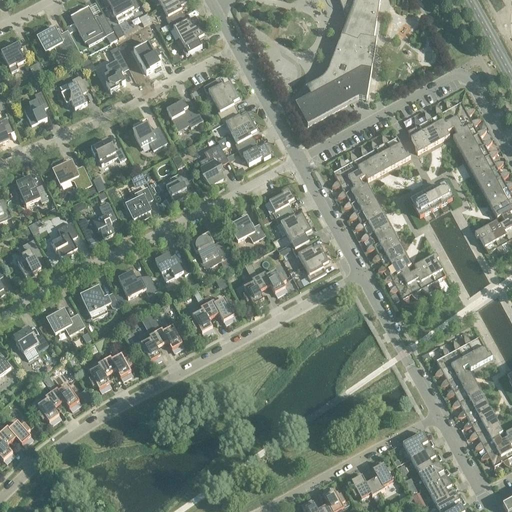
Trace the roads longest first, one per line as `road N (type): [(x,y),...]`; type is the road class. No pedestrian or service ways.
road 1 (residential): [(0,500),(78,430),(360,275)]
road 2 (residential): [(0,319),(298,161)]
road 3 (residential): [(511,158),(468,79),(455,74),(298,161)]
road 4 (residential): [(0,167),(235,48)]
road 5 (residential): [(265,511),(437,416)]
road 6 (residential): [(437,416),(360,275)]
road 7 (residential): [(360,275),(298,161)]
road 8 (residential): [(298,161),(235,48)]
